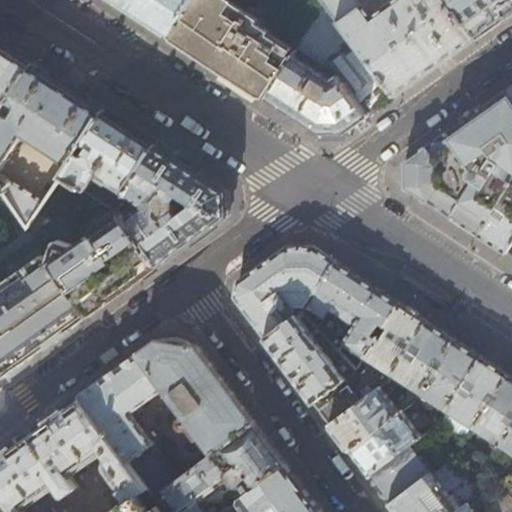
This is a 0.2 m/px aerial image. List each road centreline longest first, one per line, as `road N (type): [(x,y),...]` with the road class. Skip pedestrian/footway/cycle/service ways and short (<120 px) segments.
road 1 (residential): [(27,0),(315,190)]
road 2 (residential): [(188,281),(360,511)]
road 3 (residential): [(315,190),(511,49)]
road 4 (residential): [(188,281),(0,417)]
road 5 (residential): [(315,190),(511,312)]
road 6 (residential): [(315,190),(188,281)]
